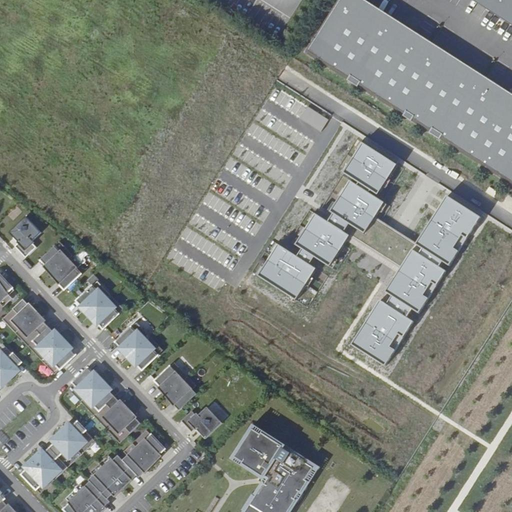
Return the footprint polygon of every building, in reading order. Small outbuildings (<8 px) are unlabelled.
[(511,96),(361,0),(339,0),(305,53),(511,186),(511,184),(511,96)] [(511,0),(478,0),(511,22),(511,0)] [(278,244),(261,272),(297,294),(313,267),(307,263),(313,254),(333,266),(352,234),(346,230),(349,224),(365,233),(376,215),(384,202),(375,196),(397,159),(362,138),(342,171),(352,178),(326,222),(315,215),(298,242),(304,245),(298,256),(278,244)] [(481,216),(449,194),(416,241),(404,259),(351,336),(383,358),(481,216)] [(376,215),(365,233),(404,259),(416,241),(376,215)] [(42,233),(26,216),(9,233),(19,243),(15,246),(26,258),(37,247),(32,242),(42,233)] [(167,243),(159,257),(216,291),(224,278),(167,243)] [(73,255),(65,246),(60,251),(55,246),(41,259),(49,268),(48,269),(53,274),(73,255)] [(73,255),(53,274),(58,280),(60,279),(67,287),(81,274),(77,269),(82,264),(73,255)] [(0,302),(4,307),(13,298),(8,293),(12,288),(0,275),(0,302)] [(94,285),(79,299),(87,307),(86,309),(91,314),(111,295),(103,286),(99,290),(94,285)] [(111,295),(91,314),(96,320),(98,319),(106,327),(121,312),(116,307),(120,304),(111,295)] [(29,310),(21,301),(6,316),(11,321),(7,324),(16,333),(36,314),(31,308),(29,310)] [(36,314),(16,333),(24,342),(28,339),(32,343),(48,329),(40,321),(41,319),(36,314)] [(139,331),(134,326),(119,341),(126,349),(125,350),(130,356),(151,336),(142,328),(139,331)] [(48,329),(32,343),(37,348),(34,352),(42,361),(62,341),(57,336),(55,337),(48,329)] [(151,336),(130,356),(136,361),(137,360),(145,368),(160,353),(156,348),(159,345),(151,336)] [(62,341),(42,361),(50,369),(54,367),(58,371),(74,357),(66,348),(67,347),(62,341)] [(2,352),(0,349),(0,367),(9,377),(14,372),(13,370),(21,362),(7,347),(2,352)] [(0,382),(2,381),(3,382),(9,377),(0,367),(0,382)] [(175,373),(170,368),(156,381),(164,389),(163,390),(168,396),(188,377),(180,368),(175,373)] [(87,370),(71,385),(76,390),(73,393),(81,402),(101,383),(96,377),(95,379),(87,370)] [(188,377),(168,396),(173,401),(174,400),(182,409),(196,395),(191,390),(197,386),(188,377)] [(101,383),(81,402),(90,411),(93,407),(98,412),(113,398),(106,390),(107,389),(101,383)] [(113,398),(98,412),(102,417),(99,421),(107,430),(128,410),(122,405),(121,406),(113,398)] [(198,416),(192,411),(182,421),(192,433),(196,429),(206,439),(223,423),(207,407),(198,416)] [(128,410),(107,430),(116,438),(119,435),(124,440),(139,425),(131,417),(133,416),(128,410)] [(68,429),(62,434),(82,455),(91,446),(88,442),(92,438),(78,422),(70,430),(68,429)] [(308,482),(306,480),(309,476),(313,478),(320,467),(307,458),(305,461),(292,452),(294,448),(285,443),(282,446),(263,433),(264,431),(252,423),(245,435),(248,437),(240,449),(237,447),(230,458),(242,466),(243,464),(263,477),(264,481),(264,483),(255,498),(252,496),(243,509),(246,511),(289,511),(296,502),(299,504),(310,487),(307,484),(308,482)] [(58,440),(50,448),(65,464),(69,459),(73,463),(82,455),(62,434),(57,439),(58,440)] [(165,449),(152,435),(147,440),(142,435),(133,443),(152,464),(158,458),(157,457),(165,449)] [(152,464),(133,443),(124,452),(129,457),(124,461),(135,473),(137,475),(146,468),(147,469),(152,464)] [(44,452),(26,469),(27,470),(22,475),(38,491),(44,485),(47,488),(62,473),(60,471),(66,465),(65,464),(50,448),(45,453),(44,452)] [(135,473),(124,461),(118,456),(113,460),(112,458),(94,475),(96,477),(91,482),(92,483),(107,499),(112,495),(113,495),(131,479),(130,478),(135,473)] [(107,499),(92,483),(87,487),(85,486),(68,502),(69,504),(65,509),(67,511),(98,511),(103,508),(102,506),(108,500),(107,499)] [(0,511),(13,511),(11,509),(9,511),(1,502),(0,503),(0,511)]
